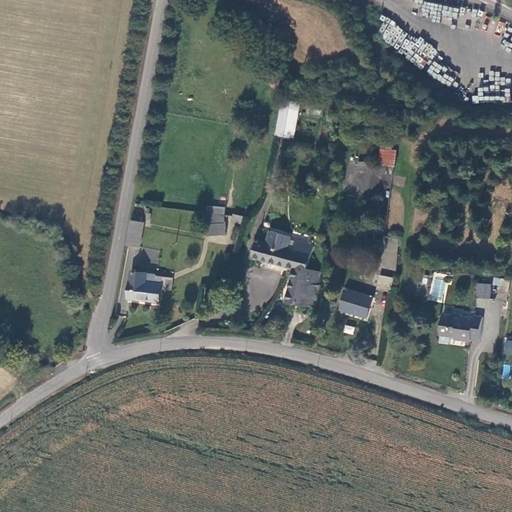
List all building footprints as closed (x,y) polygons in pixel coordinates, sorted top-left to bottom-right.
[(428,75),(439,78),(442,65),(431,62),(428,75)] [(302,99),(284,95),(277,133),(295,136),(302,99)] [(326,101),(310,100),(309,110),(325,111),(326,101)] [(382,160),(398,161),(399,145),(393,145),(383,144),(382,160)] [(360,166),(389,169),(390,162),(374,161),(374,159),(361,157),(360,166)] [(303,177),(320,178),(321,169),(303,167),(303,177)] [(224,233),(223,208),(206,206),(208,234),(224,233)] [(231,221),(241,224),(242,216),(233,214),(231,221)] [(131,221),(126,247),(139,249),(143,223),(131,221)] [(316,242),(298,236),(298,237),(291,236),(292,232),(272,227),(269,240),(258,238),(254,254),(295,264),(296,262),(312,264),(316,242)] [(384,237),(381,268),(395,270),(399,239),(384,237)] [(295,264),(287,299),(319,306),(326,282),(320,281),(324,267),(312,264),(296,262),(295,264)] [(131,270),(128,297),(161,300),(163,283),(146,281),(147,272),(131,270)] [(394,276),(382,275),(381,289),(392,290),(394,276)] [(492,285),(478,284),(478,298),(492,299),(492,285)] [(345,288),(339,310),(367,317),(373,296),(345,288)] [(444,315),(441,335),(452,336),(452,335),(458,335),(458,339),(473,341),(474,339),(482,340),(485,318),(478,317),(477,319),(465,317),(465,315),(456,314),(456,316),(444,315)] [(353,335),(355,327),(345,324),(343,332),(353,335)] [(502,354),(511,355),(511,340),(505,339),(502,354)] [(503,364),(501,378),(509,379),(510,365),(503,364)]
